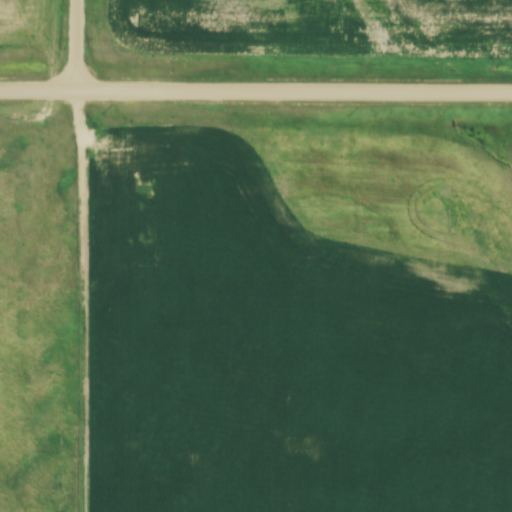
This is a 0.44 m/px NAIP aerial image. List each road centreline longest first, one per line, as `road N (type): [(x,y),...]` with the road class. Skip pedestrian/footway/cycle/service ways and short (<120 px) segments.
road 1 (residential): [(511,91),(0,87)]
road 2 (track): [(77,511),(76,88)]
